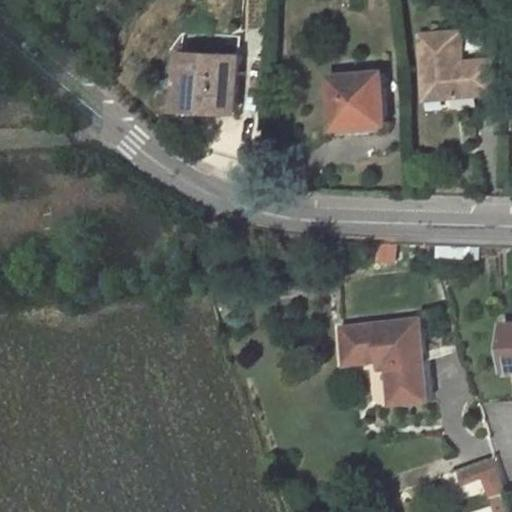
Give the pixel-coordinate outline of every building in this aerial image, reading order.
[(422,35),(427,99),(497,94),(494,60),(463,63),(461,32),(422,35)] [(196,111),(242,114),(243,58),(183,54),(180,104),(196,104),(196,111)] [(386,60),(360,62),(361,74),(336,76),(341,131),(360,129),(361,132),(382,130),(382,127),(392,126),(386,60)] [(434,257),(464,259),(465,245),(435,244),(434,257)] [(423,320),(328,331),(333,369),(366,365),(375,372),(389,370),(390,386),(384,386),(387,407),(432,402),(423,320)] [(389,370),(375,372),(380,408),(387,407),(384,386),(390,386),(389,370)] [(497,457),(479,463),(484,477),(488,476),(490,481),(495,479),(504,477),(497,457)] [(462,484),(484,477),(479,463),(457,470),(462,484)] [(509,491),(504,477),(495,479),(500,494),(509,491)]
